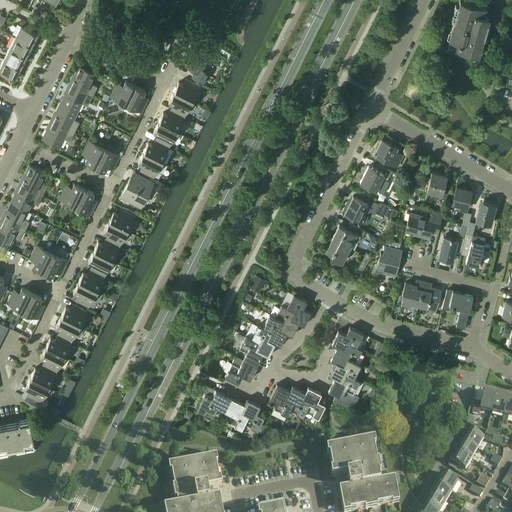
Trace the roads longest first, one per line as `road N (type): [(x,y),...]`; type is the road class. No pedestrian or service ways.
road 1 (secondary): [(327,0),(70,511)]
road 2 (secondary): [(93,511),(350,0)]
road 3 (residential): [(324,297),(299,281),(295,250),(370,108)]
road 4 (residential): [(338,304),(311,377),(275,375),(270,364),(311,326),(324,297)]
road 5 (residential): [(511,188),(370,108)]
road 6 (residential): [(478,354),(493,287),(414,268)]
road 7 (residential): [(478,354),(338,304)]
road 8 (residential): [(321,511),(314,478),(238,493),(241,511)]
road 9 (residential): [(370,108),(424,0)]
